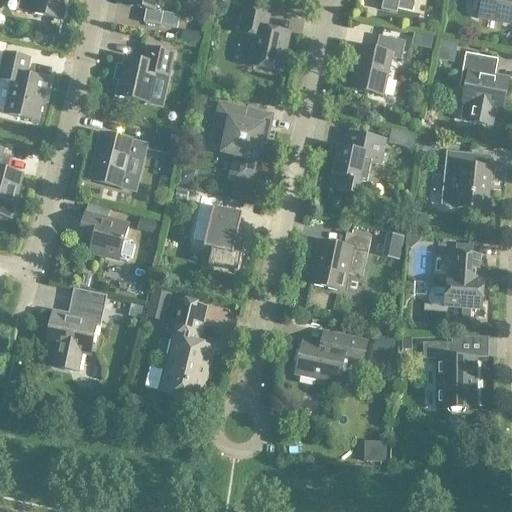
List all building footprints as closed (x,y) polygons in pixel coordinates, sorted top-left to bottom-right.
[(34,0),(31,14),(61,21),(65,0),(34,0)] [(179,16),(155,11),(157,0),(130,0),(129,7),(146,10),(143,23),(177,30),(179,16)] [(217,0),(216,7),(225,9),(230,6),(231,0),(217,0)] [(383,0),(381,11),(397,14),(398,9),(412,13),(415,0),(383,0)] [(511,0),(482,0),(479,18),(511,24),(511,0)] [(249,66),(280,73),(288,34),(266,29),(269,15),(244,9),(239,34),(251,36),(254,41),(249,66)] [(194,33),(192,45),(203,47),(205,36),(194,33)] [(350,90),(383,97),(391,59),(401,61),(405,42),(379,37),(376,51),(357,47),(353,65),(357,65),(355,73),(354,72),(350,90)] [(425,37),(422,50),(432,52),(435,39),(425,37)] [(118,97),(147,104),(154,75),(168,78),(173,54),(148,48),(145,62),(126,58),(118,97)] [(5,115),(36,122),(46,80),(25,76),(29,59),(4,54),(0,72),(0,80),(12,84),(5,115)] [(489,74),(492,59),(465,54),(459,87),(462,91),(465,92),(463,105),(471,107),(468,123),(490,127),(493,111),(502,113),(508,81),(492,78),(489,74)] [(230,181),(256,187),(268,129),(262,128),(265,116),(220,107),(215,131),(227,133),(223,153),(235,156),(230,181)] [(185,134),(157,128),(152,152),(180,157),(185,134)] [(392,130),(389,144),(395,146),(398,132),(392,130)] [(371,164),(380,166),(386,141),(347,133),(343,150),(334,148),(331,160),(336,161),(330,190),(358,196),(361,182),(367,183),(371,164)] [(89,181),(121,189),(132,143),(101,135),(89,181)] [(420,137),(418,149),(435,152),(437,140),(420,137)] [(442,194),(444,194),(443,204),(456,206),(456,208),(486,211),(489,183),(491,183),(493,169),(470,167),(471,155),(446,152),(442,194)] [(21,176),(4,171),(2,167),(5,156),(0,155),(0,216),(9,219),(21,176)] [(236,242),(237,238),(242,213),(213,207),(204,250),(211,252),(208,266),(238,272),(244,244),(236,242)] [(119,261),(119,260),(127,262),(132,259),(135,248),(132,243),(124,241),(128,226),(85,215),(79,237),(93,241),(89,253),(119,261)] [(132,237),(138,238),(141,227),(135,225),(132,237)] [(150,229),(141,227),(138,238),(147,241),(150,229)] [(343,292),(347,273),(363,276),(371,239),(346,234),(343,247),(320,242),(310,285),(343,292)] [(388,234),(383,258),(398,261),(403,237),(388,234)] [(405,235),(404,250),(409,250),(419,242),(420,236),(405,235)] [(454,245),(454,254),(472,255),(472,243),(468,242),(468,246),(454,245)] [(447,277),(446,289),(433,289),(430,291),(429,302),(431,305),(444,306),(444,307),(481,310),(483,280),(477,279),(479,256),(472,255),(454,254),(452,277),(447,277)] [(152,292),(145,320),(165,324),(172,296),(152,292)] [(170,329),(176,330),(160,393),(174,396),(173,399),(185,402),(186,399),(199,402),(212,349),(197,345),(206,309),(177,302),(170,329)] [(80,353),(90,355),(96,328),(100,329),(104,309),(77,303),(74,319),(53,314),(46,345),(59,348),(54,368),(76,372),(80,353)] [(130,306),(127,322),(140,325),(143,309),(130,306)] [(319,332),(316,346),(302,343),(297,366),(300,370),(299,375),(339,384),(342,368),(347,364),(362,368),(367,343),(319,332)] [(377,335),(371,360),(391,364),(397,339),(377,335)] [(412,340),(402,340),(402,352),(412,352),(412,340)] [(451,344),(423,344),(423,359),(436,359),(436,383),(436,410),(448,410),(448,412),(452,416),(460,416),(464,412),(464,410),(476,410),(476,359),(451,359),(451,344)]
